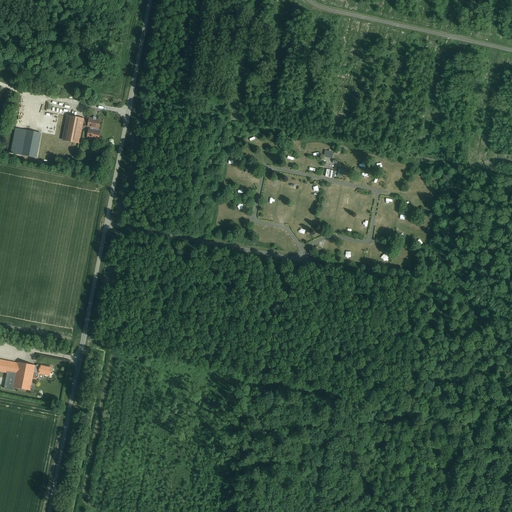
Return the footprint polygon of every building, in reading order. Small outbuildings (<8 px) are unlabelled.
[(43,124),(64,128),(62,140),(79,144),(83,123),(83,120),(84,119),(67,116),(66,117),(45,113),(43,124)] [(83,120),(83,123),(88,124),(87,127),(90,128),(90,129),(88,128),(86,139),(99,141),(101,131),(98,130),(98,129),(99,129),(100,120),(89,118),(88,121),(83,120)] [(36,159),(41,134),(26,131),(21,156),(36,159)] [(0,359),(0,371),(15,375),(13,387),(30,390),(34,370),(35,366),(18,362),(18,363),(0,359)] [(40,365),(37,365),(37,366),(35,366),(34,370),(39,371),(38,374),(50,376),(51,367),(40,365)]
